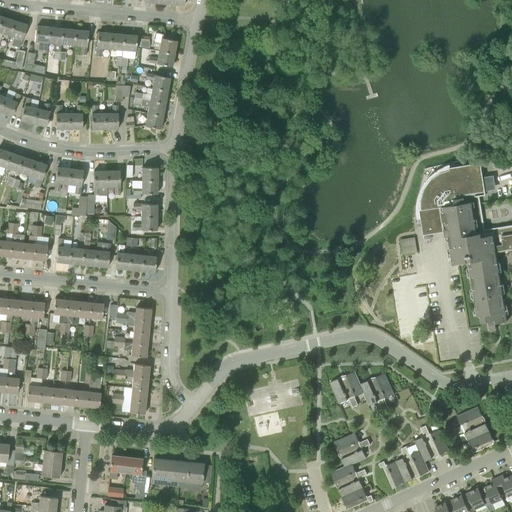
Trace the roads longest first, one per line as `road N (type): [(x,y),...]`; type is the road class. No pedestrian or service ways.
road 1 (residential): [(194,403),(234,361),(357,334),(458,389),(507,380)]
road 2 (residential): [(4,0),(196,22)]
road 3 (residential): [(174,147),(79,151),(0,129)]
road 4 (residential): [(0,273),(169,293)]
road 5 (residential): [(169,293),(174,147)]
road 6 (residential): [(174,147),(196,22)]
road 7 (residential): [(194,403),(177,390),(167,364),(169,293)]
